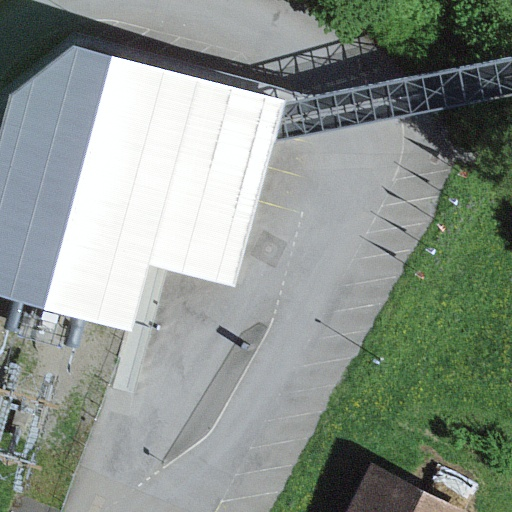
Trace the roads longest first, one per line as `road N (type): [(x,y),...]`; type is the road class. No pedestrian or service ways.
road 1 (residential): [(157,511),(200,485),(304,316),(333,241),(344,179),(338,91),(323,66),(230,18),(146,0)]
road 2 (residential): [(127,0),(45,17),(0,59)]
